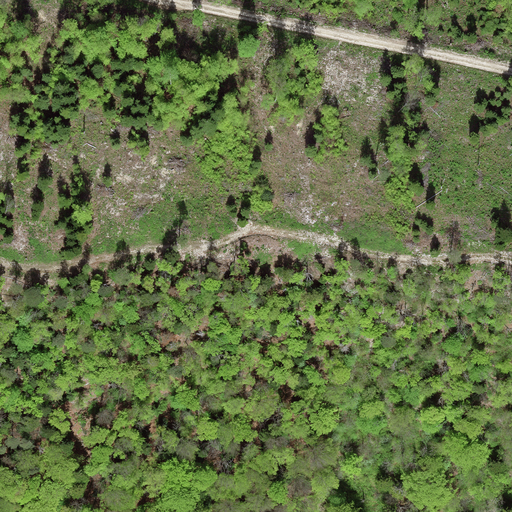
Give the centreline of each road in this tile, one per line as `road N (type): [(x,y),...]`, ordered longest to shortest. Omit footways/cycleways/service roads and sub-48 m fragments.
road 1 (track): [(511,258),(373,253),(297,230),(258,229),(194,247),(130,247),(21,268),(0,261)]
road 2 (track): [(511,73),(168,0)]
